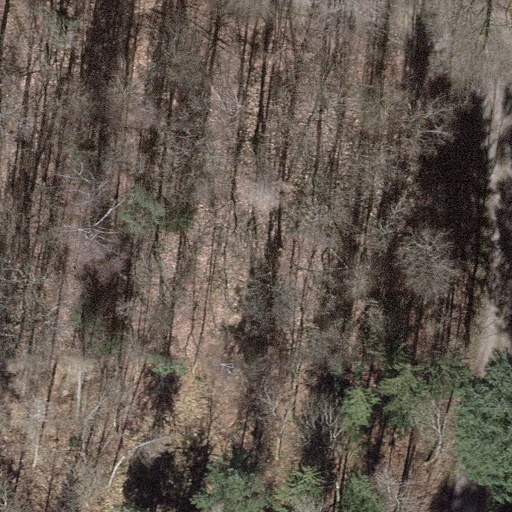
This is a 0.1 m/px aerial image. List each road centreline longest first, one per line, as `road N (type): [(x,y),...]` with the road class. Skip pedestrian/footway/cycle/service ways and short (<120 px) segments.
road 1 (track): [(472,511),(503,173),(458,26)]
road 2 (track): [(458,26),(314,0)]
